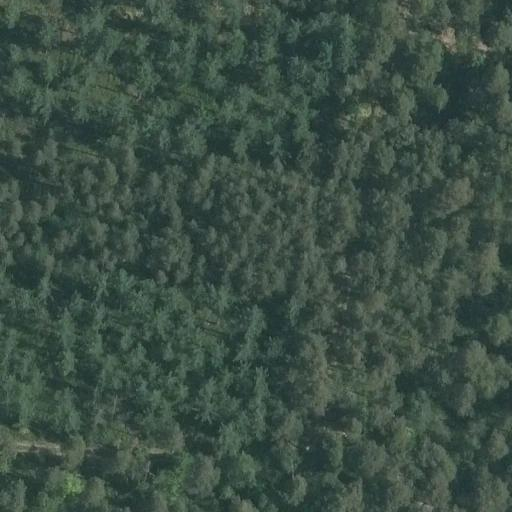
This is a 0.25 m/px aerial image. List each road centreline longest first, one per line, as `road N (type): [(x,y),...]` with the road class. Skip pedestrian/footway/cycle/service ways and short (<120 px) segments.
road 1 (track): [(429,511),(332,437),(286,454),(233,459),(0,446)]
road 2 (track): [(391,0),(310,442)]
road 3 (track): [(382,42),(0,15)]
